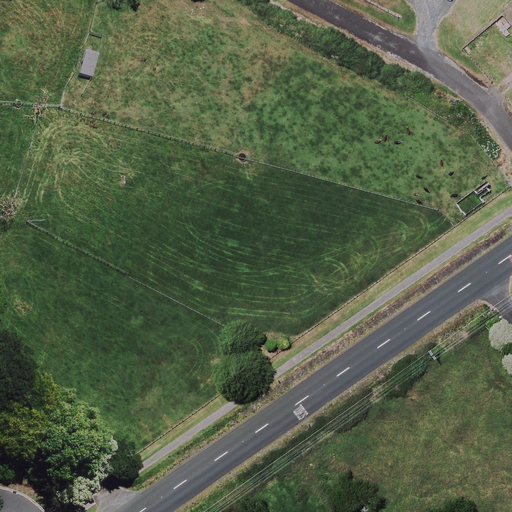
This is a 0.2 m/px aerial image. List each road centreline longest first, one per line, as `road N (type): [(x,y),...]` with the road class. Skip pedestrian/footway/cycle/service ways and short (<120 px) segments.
road 1 (unclassified): [(141,511),(511,253)]
road 2 (residential): [(511,134),(478,91),(305,0)]
